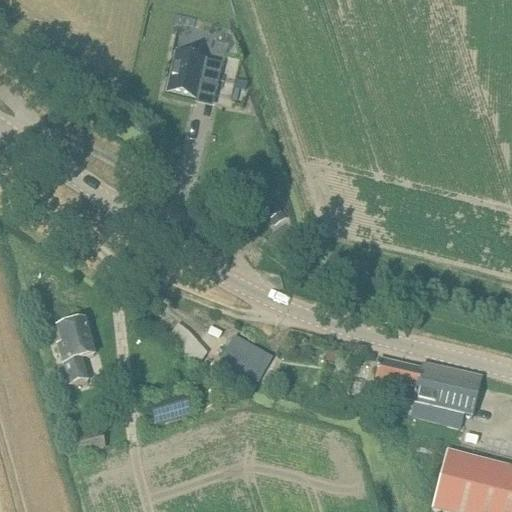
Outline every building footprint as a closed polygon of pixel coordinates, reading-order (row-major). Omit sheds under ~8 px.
[(166,95),(194,102),(193,107),(211,111),(212,107),(216,93),(221,67),(174,57),(166,95)] [(234,82),(233,90),(239,92),(245,93),(246,84),(234,82)] [(281,214),(269,222),(272,226),(274,229),(285,221),(284,219),(281,214)] [(358,263),(346,260),(345,265),(357,269),(358,263)] [(85,324),(56,331),(61,348),(57,349),(62,368),(63,367),(69,389),(88,384),(82,362),(94,359),(85,324)] [(164,344),(176,352),(198,368),(205,356),(187,337),(177,328),(164,344)] [(273,360),(234,338),(213,373),(234,385),(239,377),(257,388),(273,360)] [(335,356),(327,354),(325,364),(333,366),(335,356)] [(375,385),(372,398),(390,402),(391,400),(393,401),(390,413),(411,418),(422,372),(378,361),(372,384),(375,385)] [(411,418),(410,420),(461,433),(464,419),(471,420),(481,380),(424,366),(422,372),(411,418)] [(185,395),(149,405),(154,426),(191,416),(185,395)] [(78,458),(105,450),(101,435),(74,443),(78,458)] [(511,511),(511,471),(447,454),(431,511),(511,511)]
